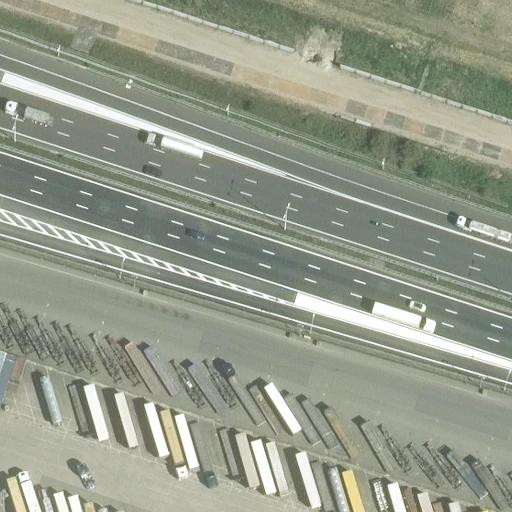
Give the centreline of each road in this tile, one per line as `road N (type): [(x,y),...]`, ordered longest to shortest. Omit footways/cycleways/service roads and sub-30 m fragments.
road 1 (motorway): [(0,173),(511,339)]
road 2 (motorway): [(0,230),(296,316),(511,365)]
road 3 (motorway): [(360,225),(0,63)]
road 4 (motorway): [(360,225),(0,108)]
road 5 (motorway): [(511,274),(360,225)]
